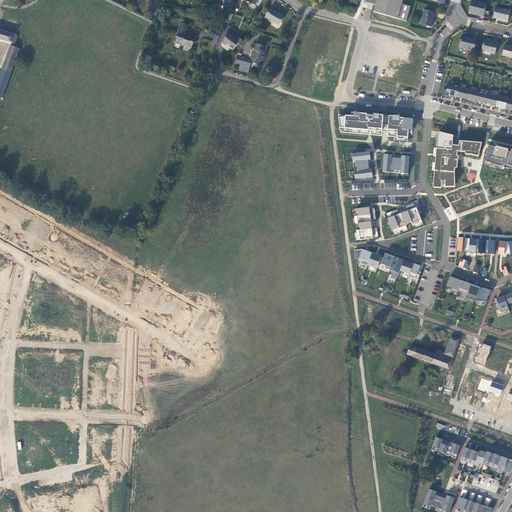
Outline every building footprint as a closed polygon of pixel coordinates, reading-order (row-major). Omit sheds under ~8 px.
[(264,0),(263,0),(248,0),(247,3),(255,8),(256,7),(258,9),(264,0)] [(403,0),(376,0),(375,5),(373,12),(406,21),(410,7),(402,5),(403,0)] [(471,4),(469,14),(483,18),(486,7),(471,4)] [(269,10),(264,20),(267,22),(268,23),(270,25),(272,24),(277,28),(279,24),(280,24),(282,21),(282,19),(273,13),(273,12),(269,10)] [(510,14),(495,10),(492,21),(508,24),(510,14)] [(424,13),(421,27),(431,30),(434,15),(424,13)] [(0,41),(8,44),(4,57),(6,58),(2,70),(11,73),(19,48),(17,47),(18,44),(15,43),(17,35),(1,30),(1,27),(0,25),(0,41)] [(188,28),(181,26),(177,34),(179,34),(173,49),(179,51),(181,47),(191,51),(196,40),(185,36),(188,28)] [(226,35),(224,38),(224,40),(224,41),(221,45),(225,48),(226,47),(233,52),(238,46),(241,49),(244,45),(238,40),(235,43),(232,40),(226,35)] [(476,42),(461,38),(458,50),(473,54),(476,42)] [(497,46),(483,42),(481,53),(495,56),(497,46)] [(265,49),(256,47),(252,61),(263,64),(266,54),(264,54),(265,49)] [(511,49),(504,48),(502,58),(511,60),(511,49)] [(251,64),(236,60),(235,66),(239,67),(238,73),(248,75),(251,64)] [(0,102),(11,74),(1,71),(0,72),(0,102)] [(458,86),(447,83),(446,89),(442,88),(441,94),(445,95),(445,94),(465,99),(468,89),(458,87),(458,86)] [(477,91),(468,89),(465,99),(475,102),(477,91)] [(487,94),(477,91),(475,102),(485,104),(487,94)] [(503,93),(498,92),(497,96),(494,106),(504,109),(506,99),(507,98),(502,97),(503,93)] [(494,106),(497,96),(487,94),(485,104),(494,106)] [(398,137),(408,137),(409,132),(413,132),(414,117),(384,115),(384,114),(374,113),(374,114),(368,114),(368,112),(355,111),(354,116),(338,115),(340,128),(351,129),(369,131),(369,129),(398,132),(398,137)] [(457,143),(457,137),(439,132),(437,140),(436,140),(435,155),(434,155),(433,158),(435,158),(433,186),(443,187),(443,182),(446,182),(446,186),(456,185),(455,173),(456,161),(459,153),(472,154),(479,156),(483,143),(460,141),(460,144),(457,143)] [(486,156),(484,164),(491,165),(490,168),(494,169),(495,166),(500,167),(499,170),(501,170),(502,165),(511,167),(511,169),(511,171),(511,150),(510,152),(507,152),(508,149),(489,144),(487,152),(486,152),(485,156),(486,156)] [(354,171),(355,179),(373,177),(372,168),(370,168),(369,160),(371,160),(370,151),(352,153),(353,162),(356,161),(357,170),(354,171)] [(384,154),(383,172),(391,173),(391,170),(400,170),(400,174),(409,174),(410,156),(402,156),(401,158),(393,157),(393,155),(384,154)] [(406,188),(406,179),(396,179),(396,188),(406,188)] [(397,210),(386,213),(392,234),(407,230),(406,225),(411,223),(412,227),(422,224),(417,207),(414,208),(413,203),(405,206),(407,211),(398,213),(397,210)] [(355,230),(356,240),(378,238),(377,228),(372,228),(371,219),(375,219),(374,207),(355,209),(356,215),(354,215),(355,224),(358,223),(359,229),(355,230)] [(458,238),(457,251),(464,252),(464,250),(469,250),(469,252),(476,253),(476,251),(478,251),(478,253),(485,253),(485,252),(488,252),(487,254),(495,255),(496,241),(458,238)] [(511,241),(509,242),(500,241),(498,255),(504,255),(504,253),(511,254),(511,256),(511,255),(511,241)] [(377,267),(381,256),(357,248),(353,259),(377,267)] [(417,280),(422,265),(384,253),(381,264),(392,268),(389,276),(397,279),(400,271),(410,274),(409,279),(414,280),(414,279),(417,280)] [(458,266),(467,269),(470,261),(461,258),(458,266)] [(461,281),(449,277),(446,287),(452,289),(451,292),(457,294),(457,292),(461,281)] [(470,284),(461,281),(457,292),(461,293),(459,298),(465,300),(466,296),(470,284)] [(480,288),(470,284),(466,296),(476,300),(480,288)] [(492,292),(480,288),(476,300),(483,302),(483,301),(487,302),(489,295),(490,295),(492,292)] [(511,293),(503,296),(506,305),(511,302),(511,293)] [(506,305),(503,296),(496,299),(497,302),(495,303),(496,305),(494,306),(496,311),(500,310),(501,313),(508,310),(506,305)] [(413,341),(408,354),(450,370),(462,339),(452,335),(445,353),(413,341)] [(485,365),(490,346),(480,343),(475,362),(485,365)] [(486,392),(490,380),(481,378),(478,389),(486,392)] [(491,381),(488,392),(501,395),(504,385),(491,381)] [(445,423),(443,428),(462,435),(464,430),(445,423)] [(437,438),(433,448),(456,457),(460,447),(437,438)] [(511,465),(466,448),(462,459),(509,477),(511,469),(511,465)] [(480,474),(474,472),(472,478),(497,487),(497,485),(499,481),(498,481),(493,479),(489,478),(480,474)] [(435,491),(428,489),(422,504),(430,507),(430,506),(441,510),(440,510),(445,511),(448,511),(453,498),(446,495),(446,496),(435,492),(435,491)] [(460,496),(468,499),(468,500),(473,501),(475,493),(462,490),(460,496)] [(463,510),(466,500),(458,497),(453,511),(455,511),(457,508),(463,510)] [(470,511),(474,502),(466,500),(463,510),(469,511),(470,511)] [(479,511),(482,505),(474,502),(470,511),(479,511)]
